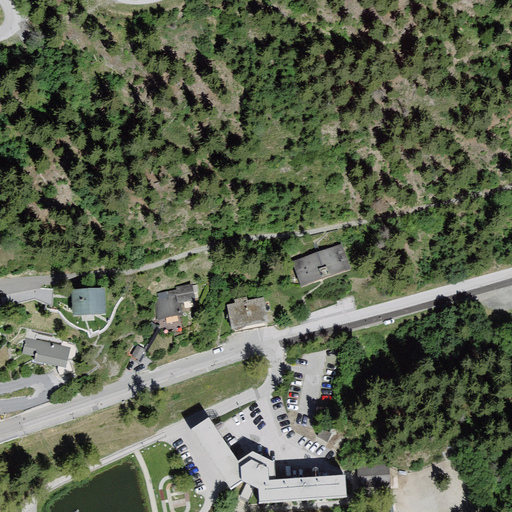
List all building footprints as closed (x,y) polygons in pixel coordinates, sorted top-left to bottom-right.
[(308,294),(357,276),(347,248),(298,266),(308,294)] [(162,326),(189,321),(186,308),(199,306),(195,289),(156,296),(162,326)] [(79,298),(82,321),(116,321),(110,294),(79,298)] [(274,327),(268,302),(232,310),(237,335),(274,327)] [(68,374),(72,350),(28,343),(24,358),(37,359),(37,368),(68,374)] [(214,420),(196,432),(235,489),(246,483),(262,491),(267,503),(355,495),(353,474),(278,478),(279,464),(260,454),(246,465),(214,420)] [(359,466),(360,486),(392,485),(391,465),(359,466)]
